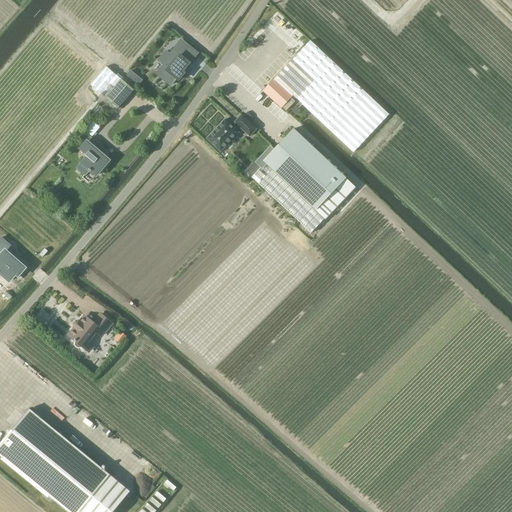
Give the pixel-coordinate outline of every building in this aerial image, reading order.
[(165,65),(157,74),(171,85),(176,78),(179,80),(184,73),(182,72),(189,63),(181,57),(182,56),(189,47),(181,41),(170,55),(166,52),(159,60),(165,65)] [(310,41),(263,91),(281,108),(282,107),(286,111),(295,102),(291,97),(292,96),(354,153),(389,116),(310,41)] [(105,66),(90,85),(118,109),(134,90),(105,66)] [(143,80),(130,71),(127,75),(139,85),(143,80)] [(299,107),(298,107),(296,106),(295,106),(294,107),(292,109),(292,111),(293,112),(294,114),(295,115),(297,115),(298,114),(299,114),(300,113),(301,111),(300,109),(299,108),(299,107)] [(234,122),(250,136),(257,129),(241,115),(234,122)] [(225,119),(206,139),(220,152),(239,132),(225,119)] [(93,120),(86,129),(92,135),(100,126),(93,120)] [(271,146),(256,163),(261,168),(252,178),(311,233),(325,219),(316,210),(346,178),(294,129),(274,150),(271,146)] [(87,157),(78,168),(85,175),(89,171),(90,172),(91,171),(96,176),(98,173),(100,175),(103,170),(102,169),(105,166),(106,167),(110,163),(108,162),(109,161),(102,155),(105,151),(90,138),(81,149),(87,154),(85,156),(87,157)] [(0,253),(2,255),(0,257),(0,274),(1,274),(9,281),(16,274),(18,276),(25,268),(11,256),(15,251),(1,238),(0,238),(0,253)] [(85,317),(69,336),(75,341),(74,343),(75,345),(76,347),(78,348),(80,348),(82,347),(90,353),(94,348),(87,342),(96,332),(101,336),(111,323),(100,315),(93,324),(85,317)] [(29,409),(0,444),(0,455),(68,511),(113,511),(130,492),(29,409)]
